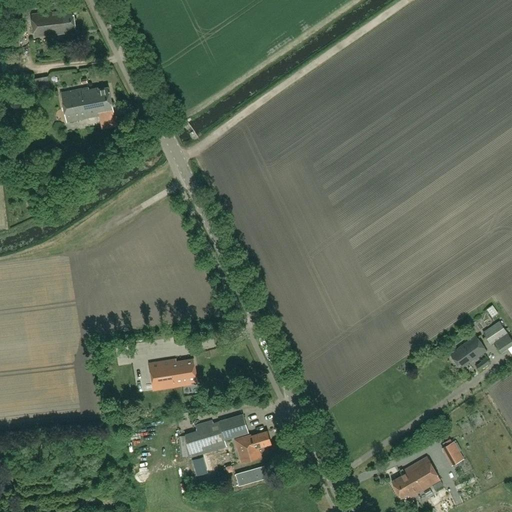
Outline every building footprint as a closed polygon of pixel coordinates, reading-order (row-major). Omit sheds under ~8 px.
[(62,11),(32,15),(35,37),(65,33),(65,30),(76,28),(74,12),(62,14),(62,11)] [(88,87),(60,92),(66,122),(99,116),(100,125),(114,123),(112,113),(113,113),(108,87),(98,89),(98,87),(88,89),(88,87)] [(511,341),(499,322),(483,332),(491,345),(494,343),(500,352),(511,344),(511,341)] [(457,349),(450,354),(458,365),(460,364),(462,367),(475,358),(475,359),(487,350),(476,335),(457,349)] [(480,371),(490,363),(487,358),(476,366),(480,371)] [(149,363),(152,382),(154,382),(155,390),(198,383),(194,359),(176,362),(176,359),(149,363)] [(185,435),(180,436),(183,456),(188,455),(188,457),(227,446),(225,440),(248,433),(243,414),(219,421),(220,425),(214,426),(213,421),(195,426),(197,431),(185,435)] [(267,431),(235,441),(242,462),(261,456),(258,447),(271,444),(267,431)] [(452,461),(464,455),(454,437),(442,444),(452,461)] [(440,480),(427,456),(399,472),(401,476),(392,481),(402,498),(408,494),(410,498),(440,480)] [(268,477),(264,466),(236,474),(240,485),(268,477)]
